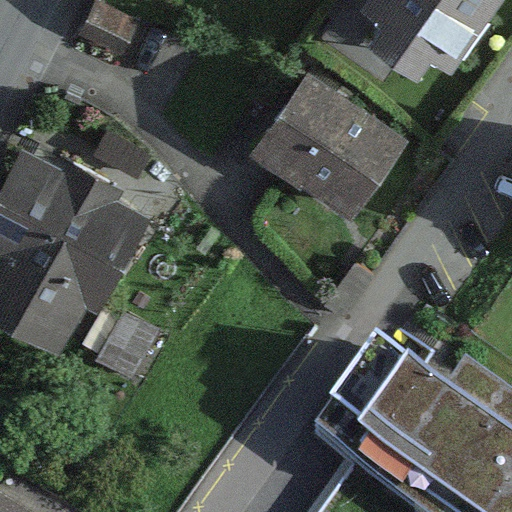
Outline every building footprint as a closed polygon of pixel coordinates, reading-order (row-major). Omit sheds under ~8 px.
[(455,66),(501,0),(363,0),(363,1),(455,66)] [(352,220),(412,137),(312,67),(253,150),(352,220)] [(129,178),(150,143),(110,119),(89,154),(129,178)] [(0,307),(57,341),(85,295),(96,301),(153,203),(31,132),(0,186),(0,307)] [(135,368),(158,325),(105,297),(82,341),(135,368)] [(511,511),(511,414),(467,382),(449,407),(376,355),(328,421),(360,444),(343,467),(405,511),(511,511)]
